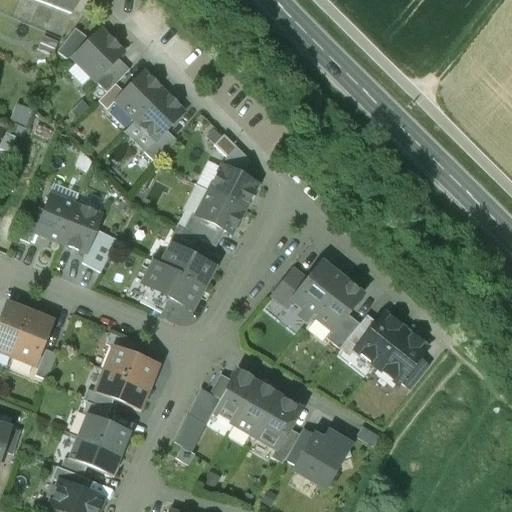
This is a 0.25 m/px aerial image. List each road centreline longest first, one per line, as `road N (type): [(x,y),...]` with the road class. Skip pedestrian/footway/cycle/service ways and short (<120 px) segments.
road 1 (secondary): [(273,0),(511,237)]
road 2 (residential): [(124,26),(286,196)]
road 3 (residential): [(286,196),(448,348)]
road 4 (residential): [(0,269),(199,346)]
road 5 (residential): [(199,346),(362,428)]
road 6 (residential): [(199,346),(286,196)]
road 7 (residential): [(135,489),(199,346)]
road 8 (track): [(495,0),(416,97)]
